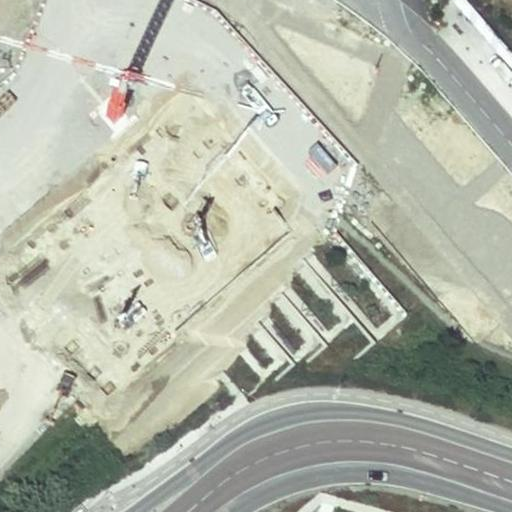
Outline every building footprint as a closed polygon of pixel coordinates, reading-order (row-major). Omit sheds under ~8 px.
[(511,0),(454,0),(511,66),(511,0)] [(153,114),(115,146),(135,169),(173,137),(153,114)] [(429,163),(448,147),(440,137),(421,153),(429,163)] [(470,163),(457,172),(478,200),(491,190),(470,163)] [(427,209),(410,224),(440,258),(458,243),(427,209)] [(403,226),(386,244),(403,259),(419,242),(403,226)]
